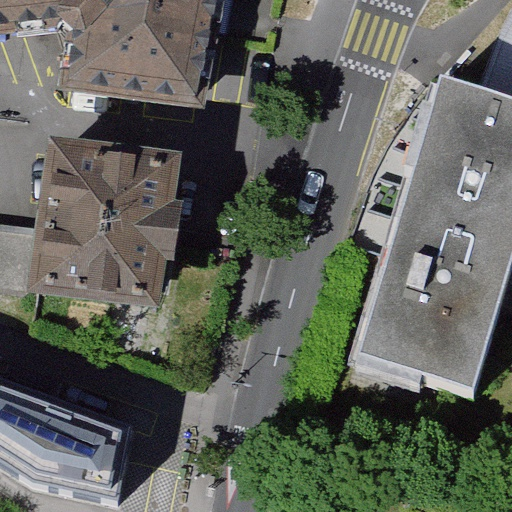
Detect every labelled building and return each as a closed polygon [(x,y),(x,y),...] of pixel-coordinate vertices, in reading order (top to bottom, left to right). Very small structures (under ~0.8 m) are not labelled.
[(0,0),(0,35),(27,33),(23,0),(0,0)] [(23,0),(27,33),(73,29),(81,41),(74,90),(206,106),(226,0),(23,0)] [(511,310),(511,97),(454,80),(363,375),(481,411),(511,310)] [(201,161),(67,144),(48,292),(182,309),(189,256),(198,257),(205,210),(195,208),(201,161)] [(133,441),(0,389),(0,470),(33,491),(119,509),(133,441)]
